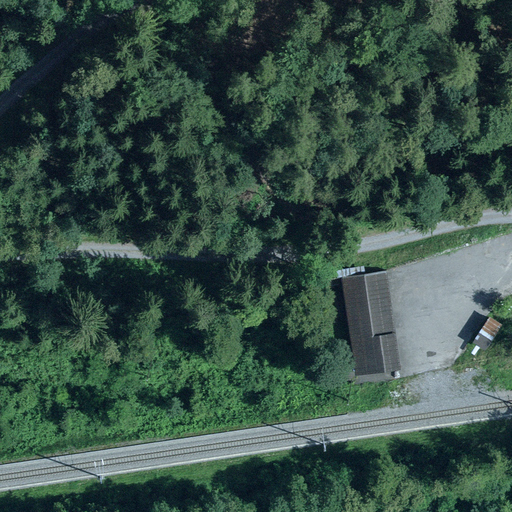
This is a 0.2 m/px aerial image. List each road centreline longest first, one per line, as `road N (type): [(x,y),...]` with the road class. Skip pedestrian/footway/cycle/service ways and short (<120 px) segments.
road 1 (track): [(0,253),(314,251)]
road 2 (track): [(314,251),(511,215)]
road 3 (track): [(129,0),(90,21),(0,107)]
